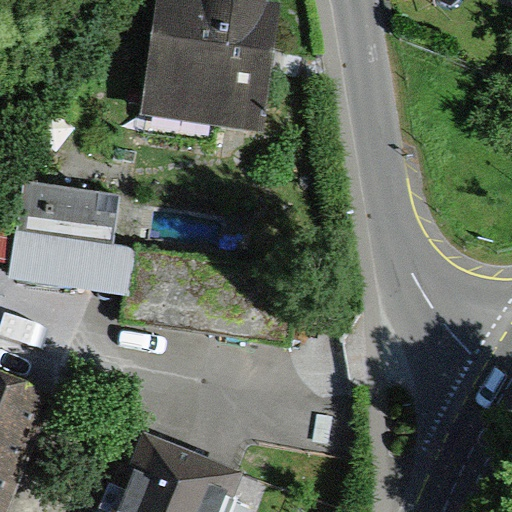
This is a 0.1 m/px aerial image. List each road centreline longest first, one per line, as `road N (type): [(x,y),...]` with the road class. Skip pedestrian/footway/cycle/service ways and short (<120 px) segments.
road 1 (residential): [(352,0),(399,254),(468,354),(511,391)]
road 2 (primary): [(457,511),(511,397)]
